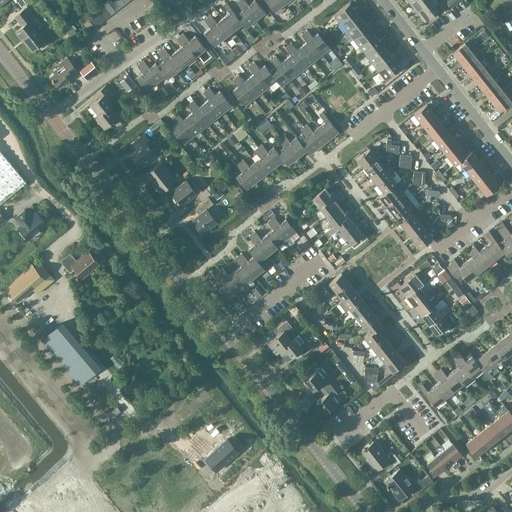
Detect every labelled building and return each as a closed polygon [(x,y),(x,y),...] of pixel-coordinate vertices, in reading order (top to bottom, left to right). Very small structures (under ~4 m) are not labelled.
[(113,0),(109,0),(107,2),(115,12),(120,8),(113,0)] [(121,0),(113,0),(120,8),(125,5),(121,0)] [(256,20),(265,13),(255,0),(254,0),(249,5),(244,0),(240,0),(240,1),(256,20)] [(265,0),(263,2),(268,8),(270,6),(275,12),(284,4),(281,0),(265,0)] [(412,0),(409,3),(417,12),(431,1),(431,0),(412,0)] [(449,10),(461,0),(449,0),(445,4),(442,0),(435,5),(431,1),(417,12),(424,22),(446,5),(449,10)] [(246,28),(256,20),(240,1),(236,3),(242,10),(236,15),(243,23),(242,23),(246,28)] [(107,2),(103,5),(111,16),(115,12),(107,2)] [(339,23),(362,5),(359,2),(353,7),(349,2),(333,15),(339,23)] [(243,23),(236,15),(227,3),(223,5),(229,12),(222,17),(233,30),(242,23),(243,23)] [(346,31),(362,19),(358,13),(364,9),(362,5),(339,23),(346,31)] [(105,20),(110,16),(103,6),(98,10),(105,20)] [(32,51),(45,41),(33,25),(36,23),(25,10),(16,17),(23,26),(16,32),(32,51)] [(100,24),(105,20),(98,10),(93,14),(100,24)] [(293,19),(295,24),(302,21),(297,11),(283,18),(286,23),(293,19)] [(95,27),(100,24),(93,14),(88,18),(95,27)] [(233,30),(222,17),(216,22),(211,15),(207,18),(224,38),(233,30)] [(214,45),(224,38),(207,18),(204,20),(210,27),(203,32),(214,45)] [(352,39),(374,22),(372,19),(365,24),(362,19),(346,31),(352,39)] [(87,29),(92,26),(87,20),(83,24),(87,29)] [(358,47),(374,35),(370,30),(377,25),(374,22),(352,39),(358,47)] [(322,55),(330,48),(317,32),(312,37),(307,30),(304,33),(322,55)] [(195,56),(205,48),(195,35),(188,40),(183,33),(180,36),(195,56)] [(314,61),(322,55),(304,33),(301,35),(306,41),(301,45),(314,61)] [(327,34),(324,36),(330,44),(333,41),(327,34)] [(364,55),(387,38),(384,35),(378,40),(374,35),(358,47),(364,55)] [(186,63),(195,56),(180,36),(176,39),(182,46),(176,50),(186,63)] [(371,63),(387,51),(383,46),(389,41),(387,38),(364,55),(371,63)] [(459,62),(472,52),(465,42),(452,52),(453,53),(447,57),(450,60),(455,56),(459,62)] [(314,61),(301,45),(296,49),(291,43),(288,45),(306,67),(314,61)] [(240,44),(233,50),(237,55),(244,49),(240,44)] [(298,74),(306,67),(288,45),(285,48),(290,54),(285,58),(298,74)] [(186,63),(176,50),(170,55),(164,48),(161,51),(177,71),(186,63)] [(230,60),(237,55),(233,50),(227,55),(230,60)] [(167,78),(177,71),(161,51),(158,53),(163,60),(157,65),(166,76),(165,76),(167,78)] [(377,71),(399,54),(397,51),(390,56),(387,51),(371,63),(377,71)] [(461,74),(479,60),(472,52),(459,62),(464,67),(459,72),(461,74)] [(395,62),(402,57),(399,54),(377,71),(384,79),(399,67),(395,62)] [(298,74),(285,58),(280,62),(275,56),(272,58),(290,80),(298,74)] [(349,68),(354,64),(348,56),(343,60),(349,68)] [(329,64),(334,70),(342,64),(337,57),(329,64)] [(72,76),(78,72),(67,58),(59,65),(60,66),(56,69),(55,68),(48,74),(52,79),(51,80),(53,82),(53,81),(59,87),(63,84),(64,85),(74,78),(72,76)] [(282,86),(290,80),(272,58),(269,60),(274,67),(270,70),(277,80),(282,86)] [(473,79),(486,69),(479,60),(461,74),(463,77),(468,73),(473,79)] [(166,76),(157,65),(155,63),(149,68),(144,61),(140,63),(156,83),(165,76),(166,76)] [(91,63),(80,71),(87,79),(98,70),(94,66),(91,63)] [(147,91),(156,83),(140,63),(137,66),(142,73),(136,78),(147,91)] [(277,80),(270,70),(265,64),(259,68),(256,64),(253,66),(269,86),(277,80)] [(361,72),(354,64),(349,68),(355,76),(360,72),(361,72)] [(261,93),(269,86),(253,66),(249,69),(253,73),(248,77),(261,93)] [(474,91),(492,77),(486,69),(473,79),(477,84),(472,89),(474,91)] [(188,75),(192,81),(197,77),(193,72),(188,75)] [(136,85),(128,75),(120,82),(128,92),(136,85)] [(261,93),(248,77),(244,81),(240,76),(237,79),(253,99),(261,93)] [(487,95),(499,86),(492,77),(474,91),(476,94),(482,90),(487,95)] [(245,106),(253,99),(237,79),(234,81),(238,86),(232,90),(245,106)] [(99,115),(110,107),(113,104),(108,98),(113,93),(106,84),(96,93),(99,98),(90,105),(98,115),(99,115)] [(162,86),(160,88),(166,96),(168,94),(162,86)] [(303,86),(298,89),(302,95),(307,91),(303,86)] [(368,92),(372,97),(378,92),(375,86),(368,92)] [(488,108),(506,94),(499,86),(487,95),(491,101),(486,106),(488,108)] [(224,112),(232,105),(220,90),(215,94),(209,88),(207,90),(224,112)] [(216,118),(224,112),(207,90),(203,93),(208,99),(204,103),(216,118)] [(500,112),(511,102),(511,101),(506,94),(488,108),(490,111),(495,106),(500,112)] [(216,118),(204,103),(198,107),(193,100),(190,103),(208,125),(216,118)] [(288,100),(285,103),(290,109),(293,106),(288,100)] [(421,122),(433,112),(429,107),(434,103),(432,100),(427,104),(426,104),(414,114),(421,122)] [(200,131),(208,125),(190,103),(187,105),(192,112),(187,116),(200,131)] [(117,126),(127,117),(120,109),(115,113),(110,107),(99,115),(98,115),(95,117),(103,128),(113,121),(117,126)] [(421,122),(427,131),(440,121),(441,122),(445,119),(443,116),(439,120),(433,112),(421,122)] [(200,131),(187,116),(182,119),(177,113),(174,116),(192,138),(200,131)] [(329,140),(338,132),(323,113),(319,115),(325,122),(319,127),(329,140)] [(271,114),(266,118),(268,120),(269,122),(274,118),(271,114)] [(184,144),(192,138),(174,116),(171,118),(176,124),(171,128),(184,144)] [(269,122),(268,120),(266,118),(257,125),(259,129),(262,126),(263,127),(269,122)] [(158,121),(150,127),(154,132),(164,124),(160,119),(158,121)] [(440,121),(427,131),(434,139),(447,129),(441,122),(440,121)] [(329,140),(319,127),(313,132),(308,125),(304,128),(320,147),(329,140)] [(238,141),(247,134),(242,126),(233,134),(238,141)] [(310,155),(320,147),(304,128),(301,130),(306,137),(300,142),(307,150),(306,150),(310,155)] [(447,129),(434,139),(441,148),(454,138),(455,139),(459,136),(456,133),(452,136),(447,129)] [(140,147),(130,154),(140,167),(162,150),(155,141),(152,143),(145,135),(135,142),(140,147)] [(232,135),(227,139),(232,146),(237,141),(232,135)] [(307,150),(300,142),(296,136),(290,141),(284,135),(281,137),(297,157),(306,150),(307,150)] [(0,204),(26,183),(19,175),(0,151),(0,138),(0,137),(0,204)] [(288,165),(297,157),(281,137),(278,140),(283,146),(277,151),(284,160),(288,165)] [(454,138),(441,148),(445,153),(443,155),(445,159),(448,157),(460,146),(455,139),(454,138)] [(284,160),(277,151),(273,147),(267,152),(262,145),(259,148),(275,168),(284,160)] [(467,155),(467,154),(460,146),(448,157),(454,165),(459,161),(467,155)] [(266,175),(275,168),(259,148),(255,150),(261,157),(255,162),(266,175)] [(377,151),(374,153),(370,149),(357,159),(364,167),(380,155),(377,151)] [(466,170),(479,160),(471,151),(467,154),(467,155),(459,161),(466,170)] [(384,166),(380,161),(383,157),(380,155),(364,167),(371,176),(384,166)] [(437,159),(430,165),(433,168),(440,163),(437,159)] [(266,175),(255,162),(249,166),(244,160),(240,163),(256,183),(266,175)] [(473,178),(485,168),(479,160),(466,170),(473,178)] [(160,192),(175,180),(161,162),(146,174),(160,192)] [(246,191),(256,183),(240,163),(236,166),(242,173),(236,178),(246,191)] [(391,168),(388,171),(384,166),(371,176),(377,184),(394,172),(391,168)] [(479,187),(492,177),(485,168),(473,178),(479,187)] [(398,183),(393,177),(396,174),(394,172),(377,184),(384,193),(385,193),(392,187),(398,183)] [(495,192),(500,188),(498,185),(499,185),(492,177),(479,187),(486,195),(493,189),(495,192)] [(186,181),(170,193),(181,207),(196,195),(197,194),(202,201),(211,194),(206,188),(202,192),(196,185),(191,188),(186,181)] [(435,192),(438,186),(431,183),(429,189),(435,192)] [(384,193),(379,197),(386,205),(405,192),(404,191),(402,192),(400,189),(396,192),(392,187),(385,193),(384,193)] [(218,188),(213,193),(216,197),(222,192),(218,188)] [(317,211),(340,192),(338,189),(331,194),(326,188),(312,199),(319,206),(315,209),(317,211)] [(340,192),(320,208),(328,217),(341,207),(336,201),(343,195),(340,192)] [(405,192),(386,205),(393,214),(411,200),(405,192)] [(207,210),(214,204),(209,199),(198,208),(203,213),(193,221),(203,233),(217,222),(207,210)] [(412,212),(417,208),(411,200),(393,214),(399,222),(412,213),(412,212)] [(335,227),(349,216),(355,211),(353,208),(346,213),(341,207),(328,217),(335,226),(335,227)] [(29,215),(28,214),(25,210),(15,218),(23,228),(20,230),(29,240),(35,235),(37,235),(40,232),(40,230),(46,225),(36,213),(30,218),(28,216),(29,215)] [(412,213),(399,222),(406,231),(419,221),(417,219),(412,213)] [(287,239),(297,232),(286,219),(280,224),(275,216),(271,219),(287,239)] [(343,236),(356,225),(349,216),(335,227),(335,226),(328,232),(331,235),(337,230),(343,236)] [(278,247),(287,239),(271,219),(268,222),(273,229),(267,234),(278,247)] [(300,224),(304,229),(309,225),(305,220),(300,224)] [(406,231),(413,240),(426,230),(430,226),(427,223),(423,226),(419,221),(406,231)] [(502,221),(498,224),(502,228),(511,240),(511,231),(511,233),(505,226),(502,221)] [(426,230),(413,240),(420,248),(432,239),(432,238),(437,235),(432,229),(435,227),(433,224),(430,226),(426,230)] [(356,225),(343,236),(348,242),(341,248),(343,251),(363,235),(356,225)] [(508,256),(511,253),(511,240),(502,228),(499,231),(504,238),(498,243),(505,251),(504,252),(508,256)] [(278,247),(267,234),(262,239),(256,231),(253,234),(269,254),(278,247)] [(505,251),(498,243),(492,235),(489,231),(485,234),(491,241),(485,246),(495,259),(504,252),(505,251)] [(259,262),(259,261),(269,254),(253,234),(249,237),(255,244),(248,249),(254,256),(259,262)] [(321,253),(328,250),(324,238),(316,241),(321,253)] [(299,246),(304,252),(312,245),(307,240),(299,246)] [(495,259),(485,246),(479,251),(473,244),(470,246),(486,266),(495,259)] [(477,274),(486,266),(470,246),(467,249),(472,256),(466,261),(477,274)] [(99,264),(88,251),(77,261),(70,253),(61,262),(70,273),(75,269),(82,278),(99,264)] [(259,262),(254,256),(248,260),(243,254),(239,256),(255,276),(265,268),(259,261),(259,262)] [(246,283),(255,276),(239,256),(236,259),(242,266),(236,270),(246,283)] [(338,267),(345,261),(342,256),(334,262),(338,267)] [(284,257),(280,261),(284,266),(289,263),(284,257)] [(460,266),(459,264),(454,259),(451,262),(452,262),(447,266),(456,278),(461,274),(467,282),(477,274),(466,261),(460,266)] [(442,268),(439,264),(438,263),(431,268),(435,273),(442,268)] [(54,280),(41,264),(35,268),(32,264),(4,287),(16,302),(33,289),(37,294),(54,280)] [(246,283),(236,270),(229,275),(224,268),(221,271),(236,291),(246,283)] [(442,284),(451,277),(445,270),(436,277),(442,284)] [(227,298),(236,291),(221,271),(217,274),(223,281),(216,285),(227,298)] [(331,295),(336,291),(348,281),(342,273),(328,283),(326,281),(322,284),(331,295)] [(412,277),(399,287),(407,297),(420,287),(424,283),(421,280),(416,274),(412,277)] [(338,303),(355,290),(348,281),(336,291),(343,300),(338,303)] [(480,284),(487,292),(490,290),(483,282),(480,284)] [(414,306),(434,290),(431,287),(425,292),(420,287),(407,297),(414,306)] [(458,287),(454,290),(457,295),(462,291),(458,287)] [(362,299),(355,290),(338,303),(345,312),(349,309),(350,309),(362,299)] [(439,302),(434,296),(437,294),(434,290),(414,306),(422,316),(435,305),(439,302)] [(252,292),(245,297),(250,304),(257,299),(252,292)] [(472,304),(465,296),(459,300),(466,309),(472,304)] [(356,317),(369,307),(362,299),(350,309),(356,317)] [(242,304),(236,309),(240,314),(246,309),(242,304)] [(295,304),(292,306),(297,312),(300,310),(295,304)] [(429,325),(450,308),(448,305),(440,311),(435,305),(422,316),(429,325)] [(363,326),(376,316),(369,307),(356,317),(363,326)] [(449,315),(453,311),(450,308),(429,325),(437,335),(450,324),(449,324),(454,320),(449,315)] [(370,335),(378,328),(383,325),(376,316),(363,326),(369,334),(370,335)] [(279,350),(292,339),(287,333),(294,328),(287,320),(278,328),(281,332),(269,343),(277,353),(280,351),(279,350)] [(95,371),(57,325),(41,338),(79,384),(95,371)] [(389,333),(383,325),(370,335),(369,334),(365,337),(372,346),(384,336),(389,333)] [(292,339),(279,350),(280,351),(288,360),(301,350),(305,355),(314,347),(307,338),(305,340),(300,333),(295,337),(292,339)] [(384,336),(372,346),(376,352),(379,355),(391,345),(389,342),(384,336)] [(511,355),(511,348),(504,338),(495,346),(505,359),(511,354),(511,355)] [(324,353),(331,347),(326,341),(319,347),(324,353)] [(385,363),(398,353),(391,345),(379,355),(385,363)] [(510,365),(505,359),(495,346),(486,353),(496,366),(502,361),(507,368),(510,365)] [(98,367),(106,363),(99,350),(87,356),(90,363),(95,361),(98,367)] [(459,351),(455,354),(473,376),(482,369),(483,369),(476,361),(473,356),(466,361),(459,351)] [(399,355),(398,353),(385,363),(382,366),(384,369),(388,366),(392,372),(405,362),(399,355)] [(489,371),(496,366),(486,353),(476,361),(483,369),(482,369),(491,381),(495,378),(489,371)] [(455,354),(452,356),(460,366),(454,371),(464,384),(463,384),(466,387),(466,386),(475,379),(473,377),(473,376),(455,354)] [(345,365),(340,369),(344,374),(349,370),(345,365)] [(322,391),(334,381),(328,373),(325,375),(320,368),(305,380),(314,390),(319,386),(322,391)] [(464,384),(454,371),(448,376),(442,369),(439,371),(455,391),(463,384),(464,384)] [(349,370),(344,374),(347,378),(352,374),(349,370)] [(446,399),(455,391),(439,371),(436,374),(441,381),(435,386),(446,399)] [(377,381),(377,374),(364,373),(364,378),(365,380),(377,381)] [(344,390),(341,389),(334,381),(322,391),(326,395),(317,402),(325,412),(340,401),(341,402),(346,398),(346,393),(344,390)] [(446,399),(435,386),(429,390),(423,383),(420,386),(436,406),(446,399)] [(422,418),(428,413),(422,405),(415,410),(422,418)] [(459,406),(455,410),(458,414),(463,410),(459,406)] [(111,410),(106,415),(110,419),(115,415),(111,410)] [(511,413),(509,410),(501,416),(511,429),(511,428),(511,413)] [(1,413),(0,414),(0,429),(2,428),(7,433),(17,425),(12,419),(8,422),(1,413)] [(502,436),(511,429),(501,416),(492,423),(502,436)] [(459,417),(451,424),(454,428),(462,421),(459,417)] [(494,442),(502,436),(492,423),(483,430),(494,442)] [(485,449),(494,442),(483,430),(475,437),(485,449)] [(479,454),(485,449),(475,437),(466,443),(476,456),(477,456),(481,461),(483,459),(479,454)] [(227,439),(205,458),(216,471),(238,451),(227,439)] [(391,451),(386,455),(375,441),(363,450),(371,460),(369,462),(376,471),(383,466),(387,472),(401,461),(395,454),(394,455),(391,451)] [(457,460),(463,455),(452,442),(444,449),(458,467),(461,465),(457,460)] [(456,469),(458,467),(444,449),(435,456),(446,469),(452,464),(456,469)] [(437,476),(446,469),(435,456),(427,463),(433,470),(430,472),(434,477),(437,475),(437,476)] [(428,474),(421,480),(419,478),(412,483),(400,468),(384,481),(399,499),(411,490),(415,496),(434,481),(428,474)] [(174,480),(161,490),(177,509),(189,498),(174,480)] [(294,499),(279,482),(267,492),(280,506),(274,511),(275,511),(287,511),(284,509),(294,499)] [(47,498),(40,504),(47,511),(57,503),(62,509),(69,502),(64,496),(66,495),(58,487),(50,494),(49,494),(46,497),(47,498)]
